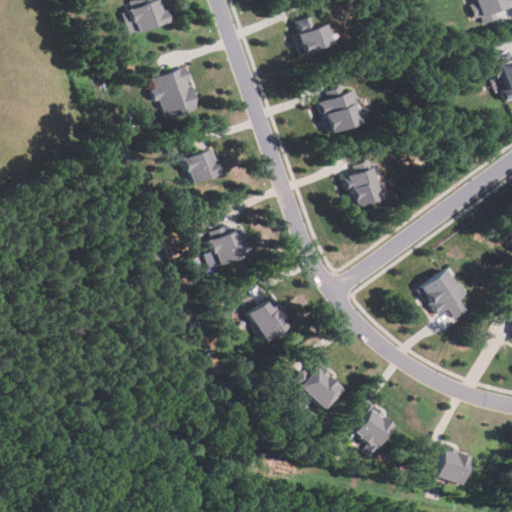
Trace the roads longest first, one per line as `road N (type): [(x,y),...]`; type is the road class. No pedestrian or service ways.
road 1 (residential): [(511,404),(464,394),(402,361),(356,325),(330,290),(300,237),(214,0)]
road 2 (residential): [(511,154),(330,290)]
